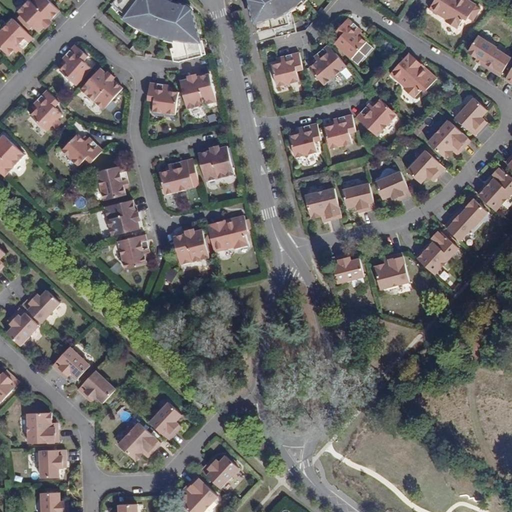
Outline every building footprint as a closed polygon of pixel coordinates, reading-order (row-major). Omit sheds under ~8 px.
[(40,25),(45,20),(48,22),(58,11),(46,0),(29,0),(17,12),(37,33),(42,27),(40,25)] [(172,61),(180,62),(196,58),(194,51),(198,50),(189,10),(177,9),(176,4),(163,0),(162,0),(117,0),(112,6),(123,15),(133,22),(135,19),(147,26),(165,33),(172,61)] [(249,0),(252,9),(259,38),(288,29),(285,15),(294,6),(294,3),(297,0),(249,0)] [(468,22),(476,9),(464,1),(459,3),(453,0),(437,0),(430,11),(447,22),(446,24),(458,31),(462,23),(468,22)] [(16,51),(17,52),(31,38),(11,18),(0,30),(0,48),(6,55),(9,52),(13,48),(16,51)] [(44,28),(49,23),(48,22),(45,20),(40,25),(42,27),(44,28)] [(363,40),(360,38),(362,35),(363,34),(348,21),(337,33),(342,38),(335,46),(352,61),(368,44),(363,40)] [(490,67),(487,71),(499,78),(510,60),(495,51),(496,50),(477,38),(467,55),(475,59),(476,58),(490,67)] [(91,56),(90,54),(85,50),(78,45),(67,57),(69,59),(72,62),(68,66),(64,70),(80,85),(95,68),(87,60),(91,56)] [(326,88),(348,69),(330,48),(316,60),(317,61),(320,65),(317,67),(312,72),(326,88)] [(427,69),(412,54),(410,57),(419,66),(418,67),(422,72),(423,71),(424,72),(427,69)] [(298,76),(304,74),(300,56),(281,61),(282,64),(283,67),(278,68),(272,70),(278,91),(300,85),(298,76)] [(429,92),(440,80),(427,69),(424,72),(423,71),(422,72),(418,67),(419,66),(410,57),(393,75),(407,88),(406,90),(417,100),(425,91),(429,92)] [(475,59),(473,62),(487,71),(490,67),(476,58),(475,59)] [(106,74),(107,73),(101,67),(82,88),(105,108),(124,87),(113,78),(111,79),(106,74)] [(189,80),(181,83),(187,109),(217,101),(210,74),(196,78),(196,80),(190,82),(189,80)] [(155,90),(149,89),(146,110),(169,113),(170,103),(176,104),(178,87),(161,84),(160,86),(159,90),(155,90)] [(55,105),(60,101),(46,88),(33,102),(35,104),(37,106),(33,110),(30,113),(47,129),(63,112),(56,107),(55,105)] [(456,118),(476,135),(484,126),(482,124),(485,119),(482,116),(487,111),(473,98),(456,118)] [(358,118),(378,137),(398,116),(381,100),(378,104),(374,108),(372,105),(371,104),(358,118)] [(357,131),(353,115),(334,120),(335,122),(336,126),(331,127),(326,128),(331,149),(353,143),(351,133),(357,131)] [(461,151),(471,141),(449,122),(430,144),(447,158),(453,152),(456,154),(460,150),(461,151)] [(316,144),(323,142),(319,125),(301,130),(302,133),(303,137),(297,138),(291,140),(297,160),(319,154),(316,144)] [(0,171),(3,175),(24,153),(3,133),(0,135),(0,171)] [(80,164),(86,158),(91,162),(104,150),(90,136),(88,138),(85,141),(81,138),(77,134),(63,148),(80,164)] [(235,172),(227,146),(219,148),(220,150),(213,152),(212,150),(198,153),(205,180),(235,172)] [(437,179),(446,169),(427,152),(408,172),(422,184),(428,178),(431,180),(434,177),(437,179)] [(103,198),(125,194),(123,187),(121,183),(124,182),(127,181),(122,163),(97,171),(103,198)] [(493,182),(490,180),(477,194),(496,211),(511,192),(511,176),(501,167),(499,169),(499,168),(493,174),(495,175),(493,177),(495,179),(493,182)] [(169,185),(174,206),(203,200),(196,172),(178,177),(179,179),(180,183),(176,184),(169,185)] [(400,202),(412,196),(402,173),(377,183),(385,200),(392,197),(394,201),(399,199),(400,202)] [(363,213),(376,210),(370,185),(344,191),(349,209),(357,207),(358,211),(362,210),(363,213)] [(342,221),(341,214),(336,193),(307,201),(313,222),(321,220),(322,224),(327,222),(328,225),(342,221)] [(132,215),(134,215),(130,199),(104,206),(111,235),(138,229),(136,221),(133,222),(132,215)] [(458,219),(455,217),(445,227),(460,241),(473,227),(474,229),(488,213),(474,200),(467,207),(468,209),(458,219)] [(467,207),(465,205),(455,217),(458,219),(468,209),(467,207)] [(221,224),(208,227),(214,251),(234,246),(235,247),(248,244),(245,233),(248,229),(245,215),(229,219),(230,223),(222,226),(221,224)] [(229,219),(208,224),(208,227),(221,224),(222,226),(230,223),(229,219)] [(208,257),(201,231),(194,233),(194,234),(188,237),(187,235),(171,238),(178,265),(208,257)] [(147,251),(149,251),(144,233),(117,240),(124,269),(145,263),(144,256),(143,252),(147,251)] [(430,245),(418,259),(436,276),(460,249),(442,233),(440,235),(439,233),(434,238),(435,239),(433,242),(436,245),(433,248),(430,245)] [(409,280),(402,253),(388,256),(389,259),(384,260),(385,263),(376,266),(381,288),(409,280)] [(359,260),(351,262),(350,259),(346,260),(345,257),(332,260),(338,284),(364,278),(359,260)] [(170,269),(164,277),(171,282),(177,273),(170,269)] [(28,294),(19,303),(38,321),(56,301),(43,289),(37,295),(34,292),(30,295),(28,294)] [(35,324),(16,307),(6,317),(8,319),(5,322),(8,325),(2,331),(17,344),(35,324)] [(76,377),(89,363),(69,345),(67,347),(52,364),(61,373),(64,370),(68,374),(70,372),(76,377)] [(13,386),(7,381),(9,379),(5,376),(8,372),(0,365),(0,399),(0,400),(13,386)] [(101,401),(115,387),(95,368),(77,388),(86,397),(88,394),(92,398),(95,395),(101,401)] [(167,401),(148,421),(167,438),(177,428),(174,425),(178,422),(175,419),(180,414),(167,401)] [(27,442),(55,441),(54,426),(51,426),(51,421),(48,421),(47,411),(25,412),(27,442)] [(143,453),(147,449),(149,452),(159,441),(138,421),(118,443),(135,458),(141,452),(143,453)] [(62,462),(65,461),(65,448),(39,449),(40,476),(59,475),(58,467),(62,467),(62,462)] [(209,457),(200,468),(218,485),(238,465),(224,452),(218,459),(215,456),(212,459),(209,457)] [(199,511),(217,494),(195,474),(186,485),(188,486),(184,490),(186,493),(180,500),(193,511),(199,511)] [(40,493),(40,511),(66,511),(67,505),(63,505),(62,500),(59,500),(59,493),(40,493)]
